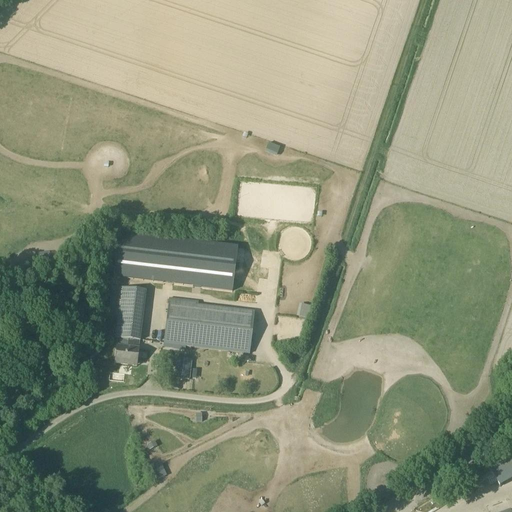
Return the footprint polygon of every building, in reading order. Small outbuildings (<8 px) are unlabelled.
[(276,155),(280,147),(268,142),(264,150),(276,155)] [(118,233),(113,278),(232,293),(238,247),(118,233)] [(140,341),(146,291),(121,288),(111,287),(108,317),(117,319),(115,338),(118,339),(116,354),(115,364),(137,367),(139,350),(136,349),(137,341),(140,341)] [(255,312),(200,306),(198,306),(198,302),(169,299),(163,344),(249,354),(255,312)] [(299,304),(297,316),(306,318),(308,306),(299,304)] [(183,360),(182,373),(175,372),(175,379),(189,381),(191,361),(183,360)] [(511,473),(511,456),(481,476),(489,489),(511,473)] [(156,480),(165,475),(160,464),(150,469),(156,480)]
